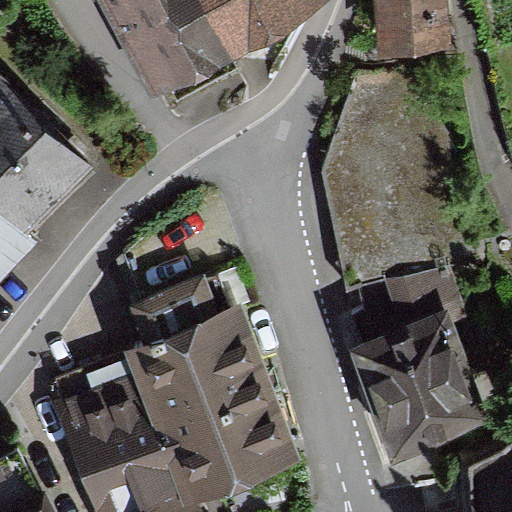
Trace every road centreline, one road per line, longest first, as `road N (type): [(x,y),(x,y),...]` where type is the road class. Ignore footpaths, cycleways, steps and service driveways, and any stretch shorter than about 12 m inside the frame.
road 1 (residential): [(352,511),(274,254),(272,124)]
road 2 (residential): [(0,371),(108,233),(187,168),(272,124)]
road 3 (residential): [(272,124),(336,0)]
